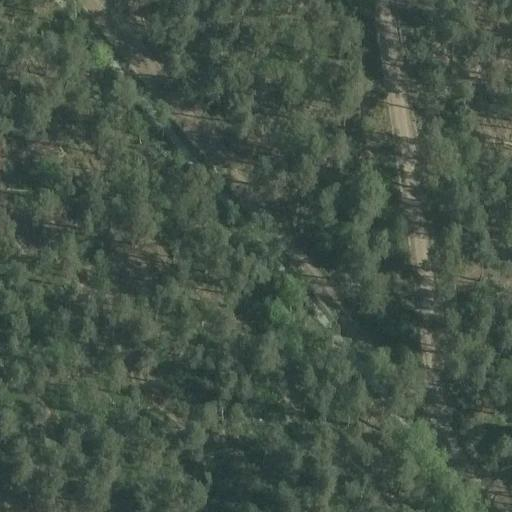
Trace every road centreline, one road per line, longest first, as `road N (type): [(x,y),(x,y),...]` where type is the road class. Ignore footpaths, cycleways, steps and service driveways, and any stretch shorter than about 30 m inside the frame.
road 1 (track): [(436,433),(88,0)]
road 2 (track): [(436,433),(382,0)]
